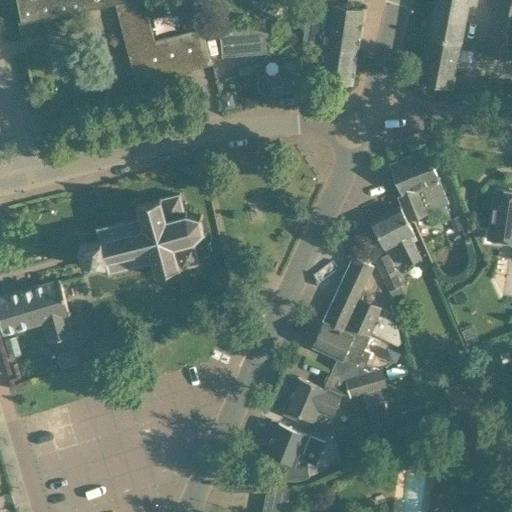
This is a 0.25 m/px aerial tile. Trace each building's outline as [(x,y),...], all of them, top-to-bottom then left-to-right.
[(17,0),(17,1),(22,22),(87,9),(86,4),(106,0),(111,0),(112,3),(115,3),(127,47),(146,42),(134,0),(17,0)] [(134,0),(146,42),(127,47),(136,84),(156,79),(156,76),(163,75),(163,77),(192,69),(182,33),(163,38),(155,40),(148,14),(195,2),(194,0),(134,0)] [(452,88),(456,68),(468,0),(433,0),(418,81),(452,88)] [(511,60),(511,53),(511,0),(498,0),(487,54),(511,60)] [(314,1),(308,41),(324,44),(324,45),(358,49),(363,8),(343,5),(320,2),(314,1)] [(219,18),(202,14),(206,29),(219,27),(220,37),(222,56),(269,52),(267,32),(267,31),(219,18)] [(201,29),(187,32),(196,66),(197,67),(210,64),(211,64),(202,28),(201,28),(201,29)] [(353,84),(358,49),(324,45),(322,59),(319,58),(318,63),(321,63),(319,79),(353,84)] [(271,80),(268,81),(271,93),(274,92),(274,94),(315,84),(310,67),(303,69),(302,64),(300,58),(278,64),(281,75),(270,78),(271,80)] [(232,94),(221,97),(224,111),(236,108),(232,94)] [(408,220),(427,212),(449,203),(427,149),(390,164),(403,194),(398,196),(402,205),(400,206),(408,220)] [(492,208),(488,238),(511,241),(511,190),(495,188),(492,208)] [(184,210),(180,193),(162,197),(161,196),(159,198),(139,204),(136,202),(135,205),(138,207),(140,216),(128,219),(127,216),(124,216),(125,219),(113,222),(112,220),(109,220),(110,223),(98,226),(96,224),(94,227),(97,229),(100,238),(79,243),(85,266),(106,261),(108,270),(107,272),(109,274),(110,271),(123,268),(123,271),(126,270),(125,268),(138,265),(138,267),(141,267),(140,264),(152,261),(155,271),(153,274),(156,275),(158,272),(178,267),(181,269),(181,268),(183,274),(192,272),(191,265),(200,263),(195,244),(196,244),(194,240),(203,232),(206,233),(207,231),(203,230),(200,218),(203,216),(201,214),(199,216),(187,213),(186,210),(184,210)] [(421,258),(409,235),(414,232),(408,220),(400,206),(370,221),(385,248),(395,242),(407,265),(421,258)] [(458,216),(450,219),(454,231),(463,228),(458,216)] [(389,290),(402,284),(388,253),(374,259),(389,290)] [(353,259),(336,295),(384,317),(388,309),(383,307),(387,298),(373,292),(364,287),(369,277),(374,265),(354,256),(353,259)] [(72,334),(66,314),(70,313),(60,279),(0,296),(0,323),(3,333),(43,321),(49,341),(72,334)] [(398,345),(402,342),(398,324),(384,317),(336,295),(328,312),(371,332),(398,345)] [(368,340),(371,332),(328,312),(324,320),(368,340)] [(346,377),(364,372),(363,368),(371,352),(364,349),(368,340),(324,320),(313,345),(337,356),(331,370),(346,377)] [(477,359),(511,347),(511,334),(473,347),(477,359)] [(60,367),(79,361),(76,350),(57,355),(60,367)] [(352,396),(371,390),(380,388),(375,369),(364,372),(346,377),(352,396)] [(285,407),(282,413),(295,418),(297,413),(313,420),(319,407),(331,413),(339,395),(339,394),(323,387),(298,376),(285,407)] [(468,412),(474,409),(463,381),(456,384),(468,412)] [(451,434),(462,430),(457,417),(446,422),(451,434)] [(316,464),(320,454),(325,441),(279,422),(266,452),(274,455),(268,470),(289,478),(309,475),(307,460),(316,464)] [(357,454),(351,430),(334,434),(340,458),(357,454)] [(288,502),(292,484),(268,487),(266,498),(288,502)] [(453,511),(456,490),(431,487),(427,511),(453,511)] [(285,511),(288,502),(266,498),(263,511),(285,511)]
